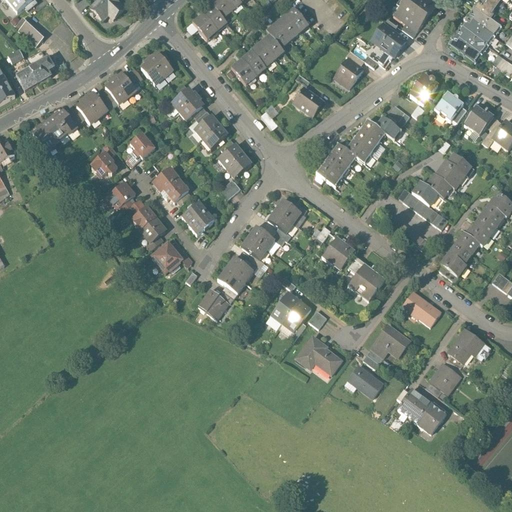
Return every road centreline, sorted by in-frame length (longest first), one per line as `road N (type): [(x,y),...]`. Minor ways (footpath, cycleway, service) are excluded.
road 1 (residential): [(285,160),(363,233),(511,336)]
road 2 (residential): [(285,160),(260,175),(196,250),(140,183)]
road 3 (residential): [(157,15),(285,160)]
road 4 (residential): [(433,59),(285,160)]
road 5 (tertiary): [(0,126),(108,60)]
